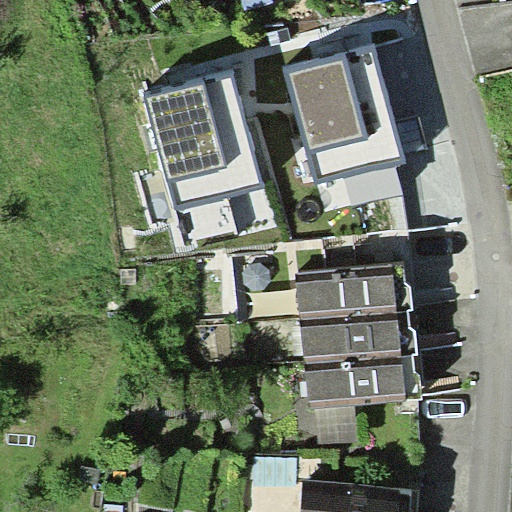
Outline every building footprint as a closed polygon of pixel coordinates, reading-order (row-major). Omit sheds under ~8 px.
[(241,0),(244,9),(272,2),(271,0),(241,0)] [(406,161),(375,43),(283,67),(313,185),(406,161)] [(233,69),(142,92),(173,211),(264,188),(233,69)] [(403,264),(393,265),(396,304),(397,310),(408,309),(413,309),(411,284),(405,284),(403,264)] [(393,265),(296,275),(300,314),(396,304),(393,265)] [(397,310),(396,304),(300,314),(304,359),(400,350),(397,310)] [(408,309),(397,310),(400,350),(400,356),(413,355),(417,354),(415,330),(410,330),(408,309)] [(400,350),(304,359),(309,409),(315,409),(355,405),(404,400),(400,356),(400,350)] [(415,373),(413,355),(400,356),(404,400),(423,399),(421,372),(415,373)] [(355,405),(315,409),(318,444),(357,441),(355,405)] [(300,511),(398,511),(400,490),(400,486),(303,480),(300,511)] [(410,511),(412,491),(400,490),(398,511),(410,511)]
